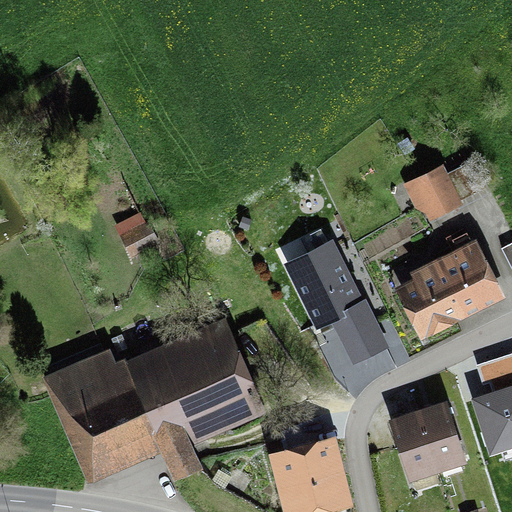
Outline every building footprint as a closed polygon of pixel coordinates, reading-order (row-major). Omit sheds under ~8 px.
[(441,170),(414,184),(431,215),(488,186),(474,158),(443,174),(441,170)] [(146,224),(123,235),(131,251),(154,241),(146,224)] [(422,283),(404,292),(421,326),(495,288),(472,242),(471,243),(465,231),(448,239),(454,251),(416,271),(422,283)] [(318,320),(334,313),(355,357),(384,343),(333,239),(289,261),(318,320)] [(511,241),(501,247),(511,268),(511,241)] [(104,352),(46,377),(88,477),(102,472),(96,458),(157,433),(174,473),(198,462),(181,422),(256,391),(233,338),(118,386),(104,352)] [(511,446),(511,387),(474,400),(491,454),(511,446)] [(419,412),(436,465),(463,457),(446,404),(419,412)] [(436,465),(419,412),(392,421),(409,474),(436,465)] [(323,444),(283,454),(298,511),(338,501),(323,444)]
